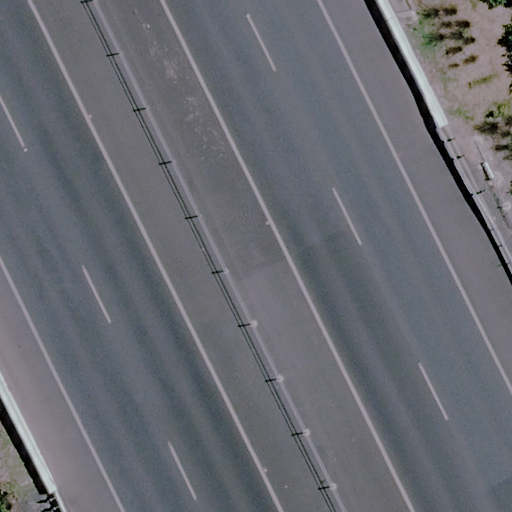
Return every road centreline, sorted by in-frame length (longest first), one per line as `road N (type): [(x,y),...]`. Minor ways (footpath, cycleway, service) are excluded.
road 1 (motorway): [(246,0),(498,511)]
road 2 (motorway): [(203,511),(0,98)]
